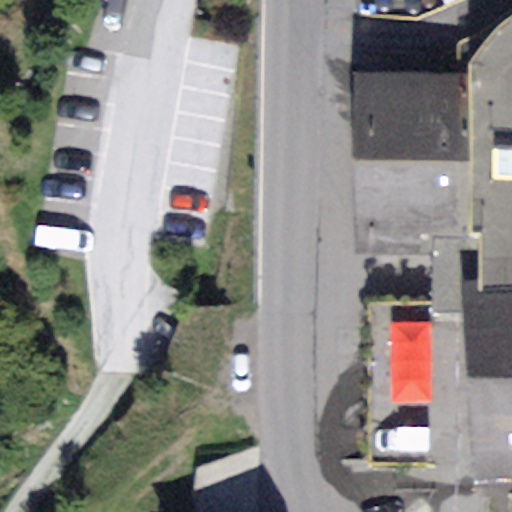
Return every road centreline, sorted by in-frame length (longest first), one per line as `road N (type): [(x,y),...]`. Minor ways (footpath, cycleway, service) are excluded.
road 1 (tertiary): [(298,0),(286,402),(302,511)]
road 2 (residential): [(168,0),(154,47),(141,188),(140,363)]
road 3 (track): [(140,363),(18,511)]
